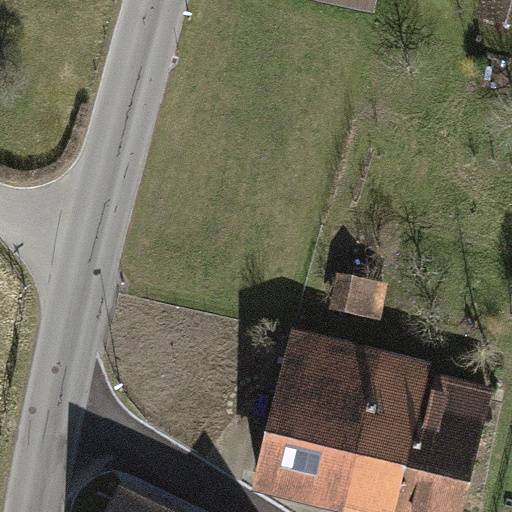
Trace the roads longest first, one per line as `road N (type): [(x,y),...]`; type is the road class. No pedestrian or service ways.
road 1 (tertiary): [(158,0),(87,247)]
road 2 (residential): [(59,389),(252,511)]
road 3 (tertiary): [(87,247),(59,389)]
road 4 (tertiary): [(59,389),(40,511)]
